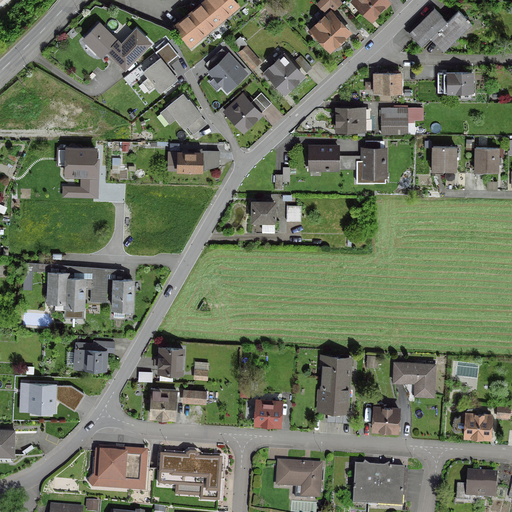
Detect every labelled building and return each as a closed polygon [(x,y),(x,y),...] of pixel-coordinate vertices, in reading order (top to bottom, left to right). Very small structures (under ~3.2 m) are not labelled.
[(206,0),(174,26),(182,36),(189,45),(237,7),(231,0),(206,0)] [(339,1),(338,0),(323,0),(331,9),(339,1)] [(359,0),(355,5),(371,19),(387,2),(385,0),(359,0)] [(467,18),(466,19),(457,10),(446,21),(433,8),(432,8),(433,9),(408,33),(420,46),(429,38),(439,47),(454,33),(458,37),(471,24),(468,21),(469,21),(467,18)] [(348,32),(333,16),(329,12),(308,31),(312,35),(314,33),(329,49),(348,32)] [(107,49),(111,54),(124,66),(147,43),(135,31),(120,47),(119,46),(114,42),(115,41),(97,24),(83,38),(84,38),(101,54),(101,55),(107,49)] [(245,47),(239,52),(252,67),(258,62),(245,47)] [(282,55),(263,74),(266,78),(269,76),(284,91),(301,75),(287,59),(286,60),(282,55)] [(300,56),(294,61),(305,72),(310,67),(300,56)] [(161,57),(145,70),(160,90),(177,77),(161,57)] [(229,94),(250,77),(232,57),(212,74),(229,94)] [(379,92),(399,92),(398,73),(373,73),(373,92),(379,92)] [(451,73),(451,81),(444,81),(444,91),(451,91),(451,92),(470,92),(470,73),(451,73)] [(183,93),(167,105),(184,126),(200,113),(183,93)] [(259,114),(244,98),(227,114),(242,130),(259,114)] [(362,130),(364,130),(364,108),(336,108),(336,130),(356,130),(357,130),(357,135),(362,135),(362,130)] [(388,129),(389,133),(406,133),(406,108),(380,108),(380,129),(388,129)] [(361,148),(361,176),(371,176),(371,173),(384,173),(384,148),(379,148),(379,141),(364,141),(364,148),(361,148)] [(337,169),(337,146),(309,146),(309,156),(312,156),(312,169),(337,169)] [(457,152),(454,152),(455,147),(432,146),(431,170),(454,170),(454,159),(457,159),(457,152)] [(502,157),(502,148),(474,147),(474,171),(496,171),(497,157),(502,157)] [(97,150),(67,149),(66,177),(96,178),(97,150)] [(178,154),(170,154),(170,165),(166,165),(166,170),(202,170),(203,159),(200,159),(200,153),(178,153),(178,154)] [(282,205),(273,205),(273,203),(270,202),(270,199),(263,199),(263,202),(252,202),(252,221),(262,221),(262,231),(272,231),(273,212),(282,213),(282,205)] [(286,221),(300,221),(300,206),(286,206),(286,221)] [(25,288),(33,289),(36,270),(28,268),(25,288)] [(64,310),(66,277),(66,272),(49,271),(47,301),(54,302),(54,309),(64,310)] [(66,277),(64,310),(64,315),(81,315),(81,308),(82,308),(83,278),(66,277)] [(131,280),(113,279),(112,317),(123,317),(123,309),(130,310),(131,280)] [(96,350),(93,350),(93,349),(77,348),(77,347),(75,346),(74,368),(103,369),(104,351),(111,351),(112,342),(96,342),(96,350)] [(159,372),(180,373),(181,349),(160,348),(160,357),(158,357),(158,365),(159,365),(159,372)] [(376,356),(367,356),(366,365),(375,366),(376,356)] [(322,377),(347,378),(348,358),(326,357),(325,366),(323,368),(322,377)] [(434,364),(393,362),(392,381),(417,383),(416,395),(432,396),(434,364)] [(206,379),(206,371),(194,370),(193,378),(206,379)] [(152,372),(139,372),(139,381),(152,381),(152,372)] [(322,377),(320,408),(345,409),(347,378),(322,377)] [(54,411),(55,384),(29,383),(28,411),(54,411)] [(59,399),(78,411),(87,395),(68,383),(59,399)] [(151,405),(150,416),(173,417),(174,390),(151,388),(150,395),(151,395),(151,400),(149,400),(149,405),(151,405)] [(205,391),(184,390),(183,401),(204,403),(205,391)] [(256,402),(254,423),(278,425),(280,403),(256,402)] [(374,403),(373,408),(372,429),(396,431),(397,409),(381,408),(381,403),(374,403)] [(508,417),(509,407),(496,406),(495,416),(508,417)] [(464,435),(488,437),(490,415),(473,414),(473,409),(466,409),(466,410),(457,418),(454,418),(454,429),(465,430),(464,435)] [(0,455),(11,455),(12,431),(0,430),(0,455)] [(148,453),(98,450),(96,478),(91,477),(91,487),(146,490),(148,453)] [(221,461),(162,457),(161,471),(175,471),(174,497),(218,500),(221,461)] [(303,464),(278,462),(276,484),(305,486),(305,496),(317,497),(320,465),(308,464),(308,466),(303,466),(303,464)] [(386,505),(386,501),(401,502),(404,468),(354,465),(352,498),(367,500),(366,504),(367,504),(367,505),(376,505),(376,504),(386,505)] [(493,496),(495,475),(467,473),(466,486),(457,485),(456,500),(468,501),(469,495),(493,496)] [(91,501),(90,511),(100,511),(101,501),(91,501)]
